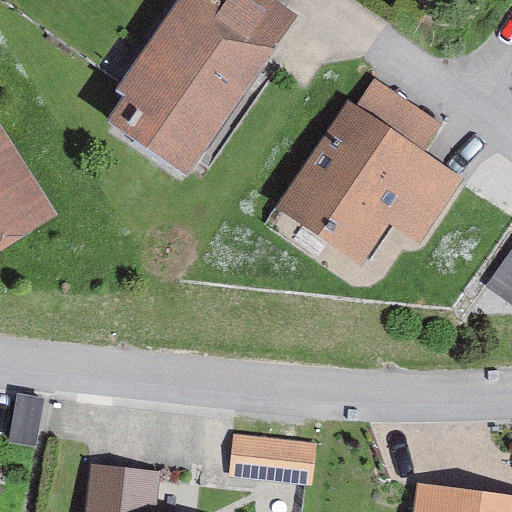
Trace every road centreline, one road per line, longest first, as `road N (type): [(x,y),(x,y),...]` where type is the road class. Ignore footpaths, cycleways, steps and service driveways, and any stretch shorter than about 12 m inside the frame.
road 1 (residential): [(511,397),(387,400),(0,355)]
road 2 (residential): [(316,0),(511,136)]
